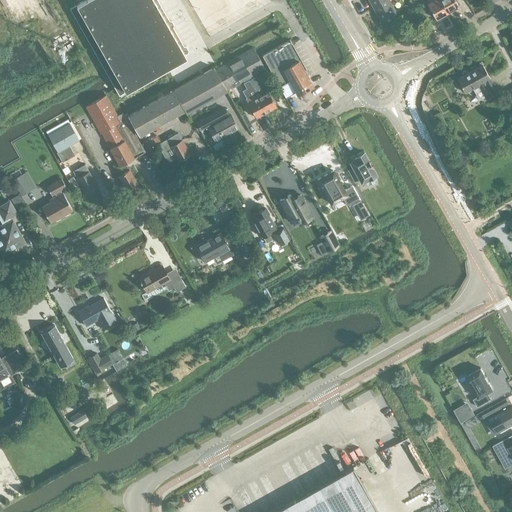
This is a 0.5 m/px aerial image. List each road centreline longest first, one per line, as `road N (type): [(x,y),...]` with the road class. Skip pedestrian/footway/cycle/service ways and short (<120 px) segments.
road 1 (tertiary): [(138,511),(141,487),(463,306),(478,288)]
road 2 (residential): [(0,298),(362,94)]
road 3 (tertiary): [(478,288),(477,258),(409,137)]
